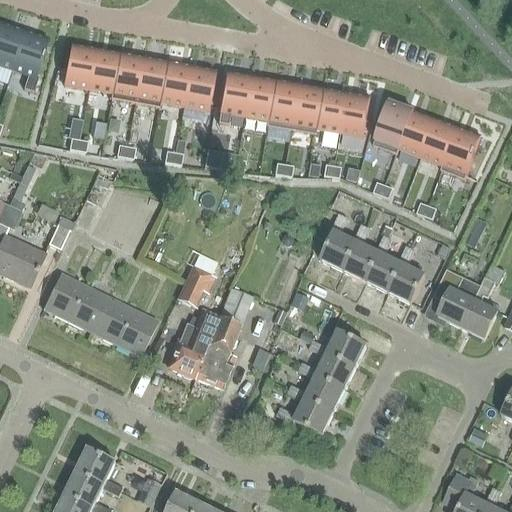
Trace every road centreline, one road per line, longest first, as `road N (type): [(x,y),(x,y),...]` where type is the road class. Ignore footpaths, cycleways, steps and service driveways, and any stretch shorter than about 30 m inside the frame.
road 1 (residential): [(328,493),(293,476),(230,467),(42,375)]
road 2 (residential): [(482,102),(282,37)]
road 3 (residential): [(400,343),(328,493)]
road 4 (residential): [(139,25),(263,46),(282,37)]
road 5 (residential): [(423,511),(484,383)]
